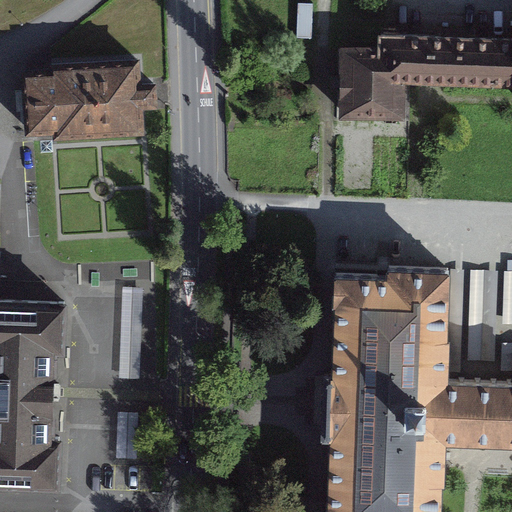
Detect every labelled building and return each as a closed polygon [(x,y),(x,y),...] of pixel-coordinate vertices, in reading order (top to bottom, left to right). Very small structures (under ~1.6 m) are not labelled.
[(511,40),(379,36),(379,49),(342,48),(340,109),(400,111),(401,76),(511,79),(511,40)] [(69,135),(140,132),(137,66),(66,69),(66,77),(27,79),(29,129),(68,128),(69,135)] [(443,511),(446,439),(511,441),(511,370),(460,368),(449,368),(450,267),(450,258),(387,255),(387,264),(334,263),(330,405),(326,511),(443,511)] [(450,267),(449,368),(460,368),(463,268),(450,267)] [(471,268),(469,340),(493,341),(496,269),(471,268)] [(511,271),(505,271),(503,323),(511,323),(511,271)] [(124,285),(121,376),(140,376),(143,286),(124,285)] [(0,300),(0,479),(52,482),(55,391),(58,303),(0,300)] [(511,340),(501,340),(500,369),(511,369),(511,340)] [(118,413),(116,457),(135,457),(137,414),(118,413)]
